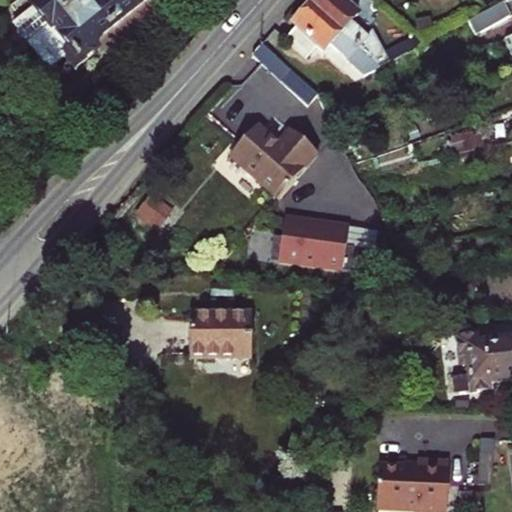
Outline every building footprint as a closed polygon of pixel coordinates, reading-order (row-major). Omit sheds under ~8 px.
[(16,24),(33,45),(52,69),(68,56),(77,68),(100,50),(94,43),(148,0),(43,0),(41,4),(16,24)] [(344,0),(314,0),(311,4),(380,66),(390,61),(374,30),(368,36),(349,19),(357,11),(344,0)] [(511,20),(511,0),(507,3),(486,13),(469,22),(477,38),(511,20)] [(351,53),(370,71),(380,66),(311,4),(293,24),(296,26),(285,37),(306,54),(316,43),(324,50),(330,43),(347,57),(351,53)] [(320,95),(263,45),(253,56),(310,107),(320,95)] [(280,199),(320,154),(293,130),(280,145),(259,125),(232,155),(280,199)] [(50,142),(55,136),(54,133),(45,129),(41,138),(50,142)] [(342,140),(349,154),(360,148),(353,134),(342,140)] [(153,194),(141,216),(164,230),(177,208),(153,194)] [(275,238),(271,263),(351,275),(354,250),(347,249),(350,229),(286,219),(283,239),(275,238)] [(253,359),(253,313),(191,314),(191,359),(253,359)] [(488,386),(511,382),(511,342),(482,347),(481,339),(460,342),(457,349),(460,368),(466,367),(471,394),(489,392),(488,386)] [(0,450),(15,458),(0,488),(0,511),(39,511),(70,448),(11,420),(0,442),(0,450)] [(376,463),(373,509),(422,511),(442,511),(446,461),(415,459),(414,465),(376,463)]
